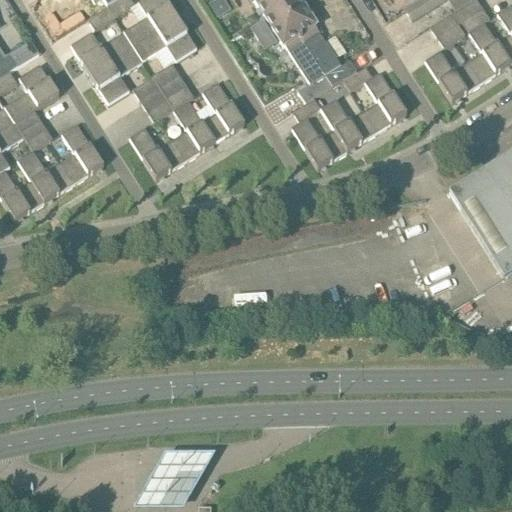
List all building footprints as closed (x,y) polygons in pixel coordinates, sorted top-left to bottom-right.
[(102,0),(103,1),(107,8),(120,0),(102,0)] [(123,0),(108,10),(115,22),(135,9),(128,0),(123,0)] [(124,36),(134,51),(178,23),(163,0),(148,0),(138,7),(148,21),(124,36)] [(230,12),(222,0),(219,0),(208,8),(216,21),(230,12)] [(250,0),(264,22),(281,12),(273,0),(250,0)] [(298,1),(297,0),(273,0),(281,12),(283,11),(298,1)] [(425,0),(420,3),(405,13),(412,24),(447,1),(449,0),(425,0)] [(449,0),(447,1),(455,14),(476,0),(449,0)] [(298,1),(283,11),(331,91),(357,75),(350,65),(340,71),(314,31),(316,29),(298,1)] [(451,17),(458,28),(462,26),(483,12),(476,1),(451,17)] [(497,47),(511,68),(511,67),(511,7),(497,17),(511,39),(497,47)] [(115,22),(108,10),(88,23),(95,34),(115,22)] [(281,12),(264,22),(283,51),(284,50),(308,89),(297,95),(305,107),(331,91),(283,11),(281,12)] [(469,36),(484,26),(490,23),(483,12),(462,26),(469,36)] [(258,24),(254,16),(246,21),(250,29),(258,24)] [(458,28),(451,17),(430,31),(437,42),(458,28)] [(134,51),(143,66),(167,51),(176,66),(197,53),(178,23),(134,51)] [(468,66),(482,87),(511,68),(497,47),(484,26),(469,36),(482,57),(468,66)] [(458,28),(437,42),(444,52),(465,39),(458,28)] [(89,79),(134,51),(124,36),(101,51),(92,36),(70,49),(89,79)] [(134,51),(89,79),(108,109),(129,96),(120,81),(143,66),(134,51)] [(482,87),(468,66),(454,76),(440,54),(425,64),(452,107),(482,87)] [(0,81),(18,70),(10,58),(0,65),(0,81)] [(152,81),(159,92),(179,79),(172,68),(152,81)] [(5,112),(15,127),(35,115),(59,99),(40,69),(19,82),(28,97),(5,112)] [(364,116),(377,137),(407,118),(380,76),(372,81),(366,71),(344,84),(351,95),(365,86),(378,107),(364,116)] [(10,76),(0,81),(0,97),(17,87),(10,76)] [(166,103),(187,90),(179,79),(159,92),(166,103)] [(133,93),(140,104),(159,92),(152,81),(133,93)] [(202,126),(216,147),(245,128),(218,86),(202,96),(216,117),(202,126)] [(173,114),(189,105),(194,102),(187,90),(166,103),(173,114)] [(159,92),(140,104),(147,115),(166,103),(159,92)] [(347,156),(334,135),(320,143),(307,122),(321,113),(320,113),(321,113),(314,102),(292,116),(299,126),(291,132),(318,174),(347,156)] [(173,114),(166,103),(147,115),(154,127),(173,114)] [(320,113),(321,113),(334,135),(347,156),(377,137),(364,116),(349,125),(336,103),(321,113),(320,113)] [(189,105),(173,114),(186,135),(172,144),(186,166),(216,147),(202,126),(189,105)] [(0,136),(15,127),(5,112),(0,114),(0,136)] [(35,115),(15,127),(21,137),(41,124),(35,115)] [(41,124),(21,137),(24,142),(27,146),(47,134),(41,124)] [(15,127),(0,136),(0,176),(4,174),(10,171),(1,157),(24,142),(21,137),(15,127)] [(61,167),(74,189),(104,170),(77,127),(61,137),(75,158),(61,167)] [(186,166),(172,144),(158,153),(145,132),(129,142),(156,185),(186,166)] [(47,134),(27,146),(33,155),(53,143),(47,134)] [(33,155),(18,165),(31,186),(44,207),(74,189),(61,167),(47,176),(33,155)] [(511,155),(449,196),(503,281),(511,274),(511,155)] [(44,207),(31,186),(17,195),(4,174),(0,176),(0,202),(15,226),(44,207)] [(216,449),(165,449),(133,505),(185,504),(216,449)]
